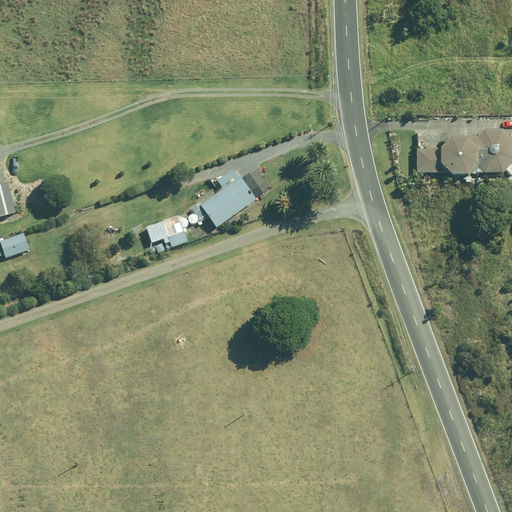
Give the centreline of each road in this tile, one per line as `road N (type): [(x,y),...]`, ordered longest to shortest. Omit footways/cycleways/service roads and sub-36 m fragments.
road 1 (secondary): [(345,0),(355,130),(371,197),(489,511)]
road 2 (unknown): [(0,325),(371,197)]
